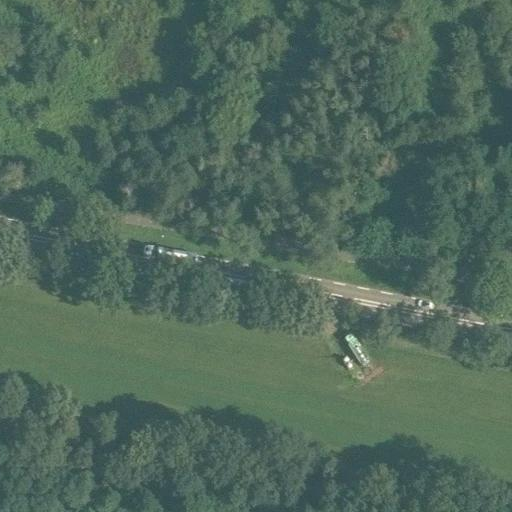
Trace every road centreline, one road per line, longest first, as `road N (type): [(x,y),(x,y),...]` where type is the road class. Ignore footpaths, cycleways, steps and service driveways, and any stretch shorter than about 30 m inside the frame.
road 1 (tertiary): [(511,334),(0,236)]
road 2 (track): [(0,465),(133,511)]
